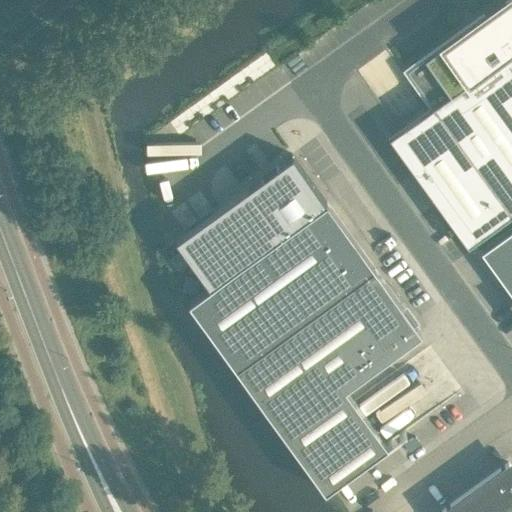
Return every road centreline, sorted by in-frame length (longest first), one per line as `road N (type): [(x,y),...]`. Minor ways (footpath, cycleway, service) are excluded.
road 1 (unclassified): [(511,368),(312,88),(431,0)]
road 2 (tertiary): [(128,511),(31,312)]
road 3 (tertiary): [(31,312),(104,511)]
road 4 (unclassified): [(372,511),(511,411)]
